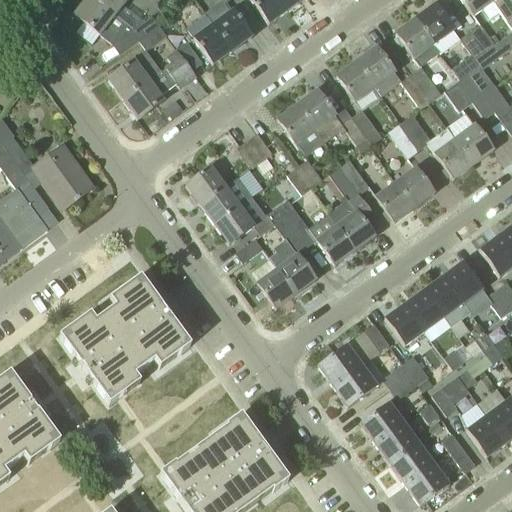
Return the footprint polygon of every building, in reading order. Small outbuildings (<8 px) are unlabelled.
[(86,0),(73,17),(99,38),(110,47),(118,36),(128,50),(137,43),(157,28),(151,19),(130,34),(122,25),(114,19),(89,0),(86,0)] [(89,0),(114,19),(128,0),(89,0)] [(278,0),(247,0),(248,0),(267,27),(287,13),(278,0)] [(278,0),(287,13),(304,0),(278,0)] [(458,0),(472,19),(491,5),(487,0),(458,0)] [(487,0),(491,5),(499,16),(511,34),(511,7),(506,0),(487,0)] [(413,22),(432,49),(453,34),(434,7),(413,22)] [(211,26),(231,53),(251,39),(231,12),(211,26)] [(432,49),(413,22),(394,36),(417,69),(437,55),(432,49)] [(191,41),(211,68),(231,53),(211,26),(191,41)] [(479,27),(468,35),(483,55),(494,47),(479,27)] [(144,53),(145,54),(165,39),(157,28),(137,43),(144,53)] [(481,73),(482,72),(501,58),(511,50),(511,34),(494,47),(483,55),(473,62),(478,69),(481,73)] [(483,55),(468,35),(458,42),(470,58),(473,62),(483,55)] [(201,68),(186,46),(177,53),(192,74),(201,68)] [(380,100),(399,85),(400,85),(375,50),(355,65),(374,91),(380,100)] [(160,74),(145,54),(144,53),(133,61),(134,63),(107,83),(122,103),(160,74)] [(164,71),(160,74),(122,103),(136,122),(163,103),(159,98),(175,87),(179,92),(196,80),(192,74),(177,53),(166,61),(169,66),(163,70),(164,71)] [(470,58),(450,72),(458,83),(467,77),(478,69),(473,62),(470,58)] [(374,91),(355,65),(335,79),(354,106),(374,91)] [(494,89),(482,72),(481,73),(478,69),(467,77),(482,98),(494,89)] [(440,97),(420,70),(410,78),(430,105),(440,97)] [(456,85),(471,106),(483,122),(494,115),(482,98),(467,77),(458,83),(456,85)] [(400,85),(399,85),(419,112),(430,105),(410,78),(400,85)] [(456,85),(443,95),(458,115),(471,106),(456,85)] [(316,93),(295,108),(323,147),(338,136),(340,139),(346,135),(355,149),(365,142),(350,121),(344,112),(334,119),(316,93)] [(511,140),(511,138),(511,107),(496,119),(511,140)] [(323,147),(295,108),(276,122),(295,149),(303,161),(323,147)] [(365,142),(376,134),(361,113),(350,121),(365,142)] [(155,121),(161,129),(166,125),(169,123),(163,115),(155,121)] [(445,131),(472,168),(492,154),(465,117),(445,131)] [(433,156),(452,183),(472,168),(445,131),(429,143),(412,119),(399,129),(417,154),(426,148),(433,156)] [(0,145),(22,176),(32,168),(12,140),(14,139),(1,122),(0,123),(0,145)] [(417,154),(399,129),(388,137),(406,162),(417,154)] [(376,134),(365,142),(370,148),(381,140),(376,134)] [(250,172),(271,157),(256,136),(235,152),(250,172)] [(0,223),(20,252),(46,233),(36,219),(19,196),(31,188),(22,176),(0,145),(0,171),(15,192),(0,202),(0,223)] [(60,149),(32,168),(44,186),(62,212),(91,192),(60,149)] [(322,185),(306,163),(296,171),(312,193),(322,185)] [(369,191),(349,164),(349,163),(338,171),(358,199),(369,191)] [(185,189),(199,209),(225,190),(211,170),(185,189)] [(393,185),(412,211),(432,197),(413,170),(393,185)] [(286,178),(302,200),(308,195),(312,193),(296,171),(286,178)] [(325,218),(352,255),(372,240),(365,230),(375,222),(358,199),(338,171),(328,179),(341,197),(337,199),(341,207),(325,218)] [(373,199),(392,226),(412,211),(393,185),(373,199)] [(199,209),(213,228),(239,209),(225,190),(199,209)] [(213,228),(214,229),(228,248),(252,230),(259,239),(273,228),(265,218),(252,200),(239,209),(213,228)] [(286,203),(265,218),(273,228),(284,221),(294,213),(286,203)] [(316,245),(333,269),(352,255),(325,218),(313,227),(310,222),(304,226),(294,213),(284,221),(306,251),(316,245)] [(275,271),(295,297),(314,283),(296,258),(306,251),(284,221),(273,228),(294,257),(275,271)] [(0,266),(20,252),(0,223),(0,266)] [(511,228),(498,239),(511,258),(511,228)] [(478,253),(499,281),(511,271),(511,258),(498,239),(478,253)] [(241,267),(262,253),(254,242),(234,257),(241,267)] [(486,303),(499,320),(509,314),(495,293),(486,300),(481,294),(482,293),(462,265),(442,279),(469,316),(486,303)] [(255,286),(274,312),(295,297),(275,271),(255,286)] [(469,316),(442,279),(423,293),(443,321),(449,330),(469,316)] [(88,317),(58,340),(108,408),(138,386),(133,378),(152,364),(158,371),(189,349),(139,280),(108,303),(114,310),(94,325),(88,317)] [(511,294),(505,285),(495,293),(509,314),(511,312),(511,294)] [(423,293),(403,308),(423,336),(443,321),(423,293)] [(383,322),(404,350),(423,336),(403,308),(383,322)] [(377,356),(388,348),(373,327),(362,335),(377,356)] [(485,336),(474,344),(482,356),(493,348),(485,336)] [(347,347),(317,368),(332,390),(362,368),(347,347)] [(482,356),(485,359),(491,368),(502,360),(493,348),(482,356)] [(452,374),(462,366),(453,354),(442,362),(452,374)] [(428,382),(412,360),(401,367),(409,378),(417,389),(428,382)] [(409,378),(401,367),(381,382),(389,393),(409,378)] [(347,411),(377,389),(362,368),(332,390),(347,411)] [(476,384),(467,372),(456,380),(465,392),(476,384)] [(0,486),(8,481),(2,474),(22,459),(28,467),(58,444),(8,376),(0,381),(0,486)] [(389,393),(396,404),(417,389),(409,378),(389,393)] [(445,420),(445,419),(456,412),(450,404),(466,393),(465,392),(456,380),(441,391),(430,399),(445,420)] [(432,388),(427,382),(417,389),(421,395),(432,388)] [(484,418),(504,446),(511,440),(511,415),(504,404),(484,418)] [(404,426),(389,405),(359,427),(374,448),(404,426)] [(427,427),(438,419),(429,407),(418,415),(427,427)] [(226,431),(200,449),(174,468),(173,467),(158,478),(183,511),(244,511),(271,493),(272,495),(287,484),(239,418),(225,429),(226,431)] [(485,461),(504,446),(484,418),(464,433),(485,461)] [(432,437),(441,430),(437,425),(428,431),(432,437)] [(374,448),(389,468),(419,447),(404,426),(374,448)] [(441,447),(448,457),(458,449),(451,440),(441,447)] [(389,468),(404,489),(434,467),(419,447),(389,468)] [(448,457),(463,477),(473,470),(458,449),(448,457)] [(404,489),(419,509),(449,488),(434,467),(404,489)]
